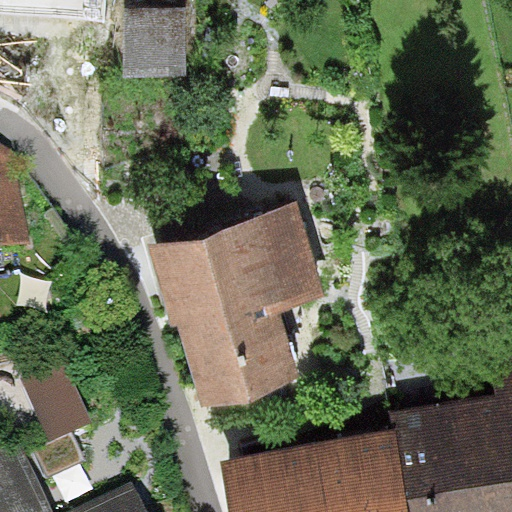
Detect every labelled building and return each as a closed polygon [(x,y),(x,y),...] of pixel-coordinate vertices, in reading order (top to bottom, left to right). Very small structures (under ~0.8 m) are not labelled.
[(193,65),(193,0),(131,0),(130,63),(193,65)] [(0,145),(0,318),(3,318),(0,302),(0,248),(31,243),(15,153),(0,145)] [(151,232),(176,313),(183,311),(207,386),(303,356),(284,295),(326,282),(297,187),(151,232)] [(401,414),(221,447),(233,511),(511,511),(511,347),(490,352),(495,383),(398,401),(401,414)] [(62,363),(22,382),(52,444),(93,425),(62,363)] [(0,511),(155,511),(145,490),(97,511),(53,511),(22,444),(0,454),(0,511)]
